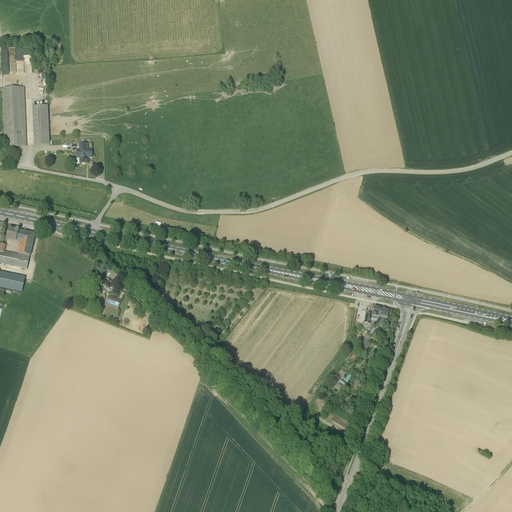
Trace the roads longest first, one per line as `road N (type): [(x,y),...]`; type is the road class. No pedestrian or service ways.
road 1 (unclassified): [(118,187),(181,210),(246,211),(349,175),(453,171),(511,153)]
road 2 (primary): [(288,274),(93,232)]
road 3 (secondary): [(338,511),(400,339)]
road 4 (primary): [(414,296),(288,274)]
road 5 (primary): [(288,274),(407,302)]
road 6 (unclassified): [(0,163),(118,187)]
